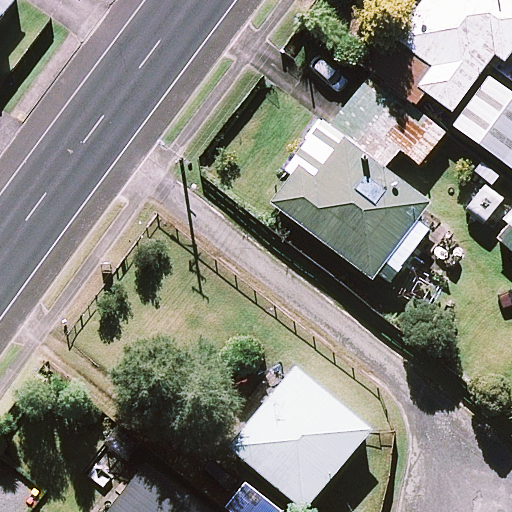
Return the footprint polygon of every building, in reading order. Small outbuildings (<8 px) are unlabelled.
[(0,0),(0,29),(22,0),(0,0)] [(511,56),(511,3),(507,0),(433,0),(400,46),(435,71),(420,92),(453,117),(496,58),(505,65),(511,56)] [(511,96),(492,82),(455,131),(511,172),(511,96)] [(444,137),(414,115),(391,146),(421,168),(444,137)] [(433,204),(323,121),(282,175),(291,182),(272,207),(385,293),(432,231),(420,222),(433,204)] [(511,213),(493,241),(511,254),(511,213)] [(307,511),(371,435),(296,373),(230,452),(303,511),(307,511)] [(208,511),(151,468),(116,511),(208,511)] [(277,511),(247,487),(226,511),(277,511)]
